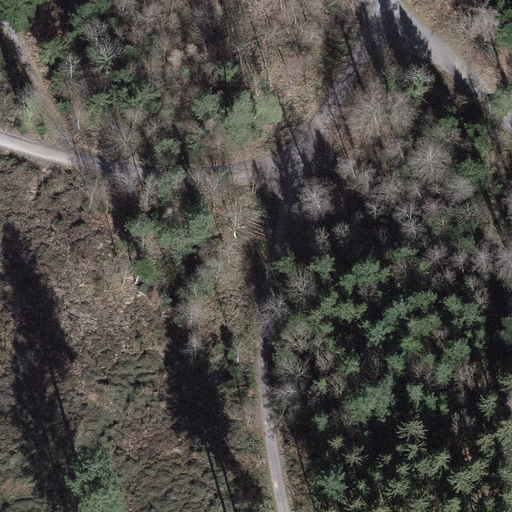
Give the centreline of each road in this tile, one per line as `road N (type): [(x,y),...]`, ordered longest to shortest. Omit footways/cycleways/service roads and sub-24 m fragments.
road 1 (track): [(0,133),(163,176),(288,167),(382,27),(378,0)]
road 2 (track): [(288,167),(264,390),(282,511)]
road 3 (track): [(76,159),(36,94),(0,0)]
road 4 (track): [(382,27),(466,74),(511,121)]
